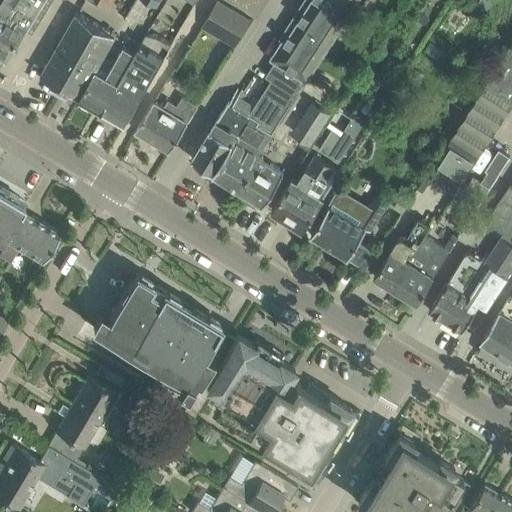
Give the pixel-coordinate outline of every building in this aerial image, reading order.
[(50,0),(17,0),(0,29),(0,51),(8,57),(28,25),(34,29),(50,0)] [(0,0),(0,29),(17,0),(0,0)] [(88,0),(89,0),(107,10),(112,0),(88,0)] [(136,0),(155,11),(161,0),(136,0)] [(219,0),(203,27),(235,47),(251,20),(219,0)] [(270,58),(306,82),(358,0),(310,0),(285,41),(282,39),(270,58)] [(77,12),(41,74),(79,96),(95,68),(115,34),(77,12)] [(135,51),(101,109),(126,123),(171,43),(157,35),(146,34),(140,44),(135,51)] [(95,68),(79,96),(80,97),(80,96),(83,98),(82,98),(82,103),(88,107),(92,104),(93,103),(101,109),(135,51),(140,44),(128,37),(106,74),(95,68)] [(511,45),(511,44),(492,74),(434,164),(427,176),(455,194),(462,182),(511,104),(511,45)] [(213,173),(237,188),(258,155),(280,121),(283,115),(267,105),(242,145),(232,139),(257,98),(239,87),(230,101),(229,101),(192,159),(214,172),(213,173)] [(297,92),(283,115),(280,121),(304,137),(299,143),(309,150),(323,128),(319,126),(329,111),(297,92)] [(166,99),(162,105),(153,100),(135,129),(169,150),(198,105),(183,96),(177,106),(166,99)] [(343,132),(352,115),(339,108),(330,125),(343,132)] [(318,149),(329,155),(342,134),(331,127),(318,149)] [(357,135),(346,129),(342,134),(329,155),(340,162),(357,135)] [(499,149),(485,170),(487,171),(496,177),(510,156),(499,149)] [(288,219),(326,160),(315,154),(298,181),(292,177),(272,209),(288,219)] [(284,171),(258,155),(237,188),(263,204),(284,171)] [(288,219),(304,229),(324,197),(315,192),(317,189),(319,190),(334,166),(326,160),(288,219)] [(339,190),(311,234),(348,257),(349,255),(367,266),(386,235),(377,229),(368,244),(359,238),(366,227),(371,230),(394,192),(382,185),(368,208),(339,190)] [(462,259),(429,310),(462,330),(480,301),(488,306),(509,275),(508,274),(511,267),(511,187),(509,185),(486,221),(503,233),(491,251),(485,261),(471,252),(470,252),(469,252),(468,252),(467,252),(466,253),(465,253),(462,259)] [(0,249),(6,238),(23,210),(25,207),(24,207),(27,202),(0,186),(0,249)] [(23,210),(6,238),(43,260),(60,231),(23,210)] [(374,276),(396,289),(428,236),(423,234),(429,225),(418,218),(408,235),(398,237),(374,276)] [(428,236),(396,289),(417,302),(449,250),(428,236)] [(197,381),(200,382),(214,358),(213,358),(203,352),(221,323),(217,321),(219,319),(208,313),(207,315),(193,306),(194,304),(192,304),(192,306),(177,297),(178,295),(168,289),(167,291),(163,289),(153,282),(150,280),(151,278),(140,272),(139,274),(136,272),(132,278),(100,331),(167,372),(162,381),(187,396),(197,381)] [(499,310),(480,341),(511,359),(511,297),(509,296),(500,310),(499,310)] [(315,484),(333,460),(331,459),(323,455),(337,431),(346,436),(348,437),(356,420),(360,411),(354,410),(329,394),(308,382),(304,388),(296,383),(290,394),(282,389),(295,368),(278,358),(277,360),(253,346),(254,343),(238,334),(221,362),(214,358),(200,382),(183,410),(192,416),(209,387),(224,396),(227,391),(274,420),(262,440),(270,445),(266,451),(308,477),(312,479),(315,484)] [(56,431),(48,444),(74,460),(82,446),(83,447),(98,421),(103,424),(109,414),(134,429),(148,407),(118,389),(124,378),(100,364),(92,377),(89,375),(56,430),(56,431)] [(155,420),(145,436),(161,446),(171,430),(155,420)] [(384,481),(378,477),(377,479),(379,480),(373,489),(367,486),(358,501),(376,511),(375,511),(408,511),(415,502),(431,511),(451,511),(469,483),(452,472),(454,468),(439,459),(437,463),(411,447),(414,443),(399,434),(384,458),(390,462),(385,471),(382,470),(381,472),(387,475),(384,481)] [(181,452),(182,438),(169,437),(168,451),(181,452)] [(39,459),(12,443),(12,444),(18,447),(0,477),(0,496),(17,506),(36,475),(81,502),(91,486),(110,497),(117,486),(74,460),(48,444),(39,459)] [(298,485),(255,459),(241,482),(229,475),(223,485),(267,511),(271,511),(282,495),(289,499),(298,485)] [(141,485),(154,492),(161,480),(149,472),(141,485)] [(129,481),(122,492),(133,498),(139,488),(129,481)] [(488,511),(500,493),(484,483),(468,509),(473,511),(488,511)] [(265,511),(267,511),(223,485),(209,508),(197,500),(190,511),(191,511),(264,511),(265,511)] [(511,511),(511,499),(500,493),(488,511),(511,511)]
